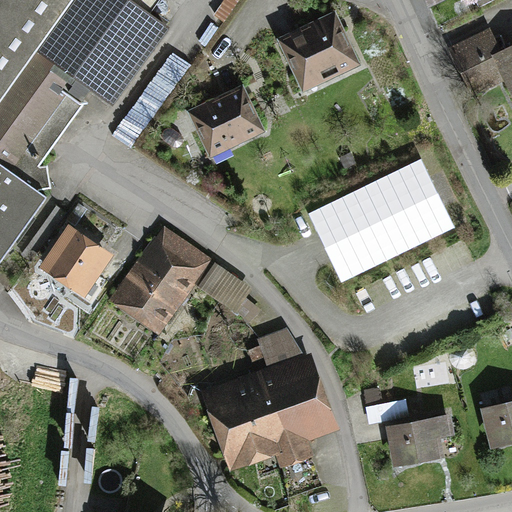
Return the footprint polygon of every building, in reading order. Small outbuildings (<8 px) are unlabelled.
[(0,0),(0,227),(1,226),(15,240),(47,196),(24,180),(91,86),(111,100),(181,0),(0,0)] [(358,63),(335,13),(280,39),(298,76),(317,67),(323,79),(358,63)] [(511,49),(500,55),(488,31),(453,49),(471,85),(505,69),(508,76),(511,84),(511,49)] [(194,107),(212,144),(230,135),(233,141),(265,125),(244,82),(194,107)] [(421,158),(308,213),(341,281),(454,226),(421,158)] [(15,240),(1,226),(0,227),(0,260),(18,244),(15,240)] [(165,228),(158,238),(156,237),(145,252),(150,256),(143,266),(136,261),(112,294),(157,326),(192,279),(207,259),(165,228)] [(46,264),(84,290),(107,256),(69,230),(46,264)] [(247,289),(207,259),(192,279),(232,309),(247,289)] [(259,338),(274,378),(304,367),(284,330),(259,338)] [(218,399),(238,454),(275,440),(277,447),(283,463),(288,497),(321,485),(310,453),(305,438),(299,423),(326,414),(328,413),(310,365),(304,367),(274,378),(218,399)] [(511,399),(509,388),(482,395),(486,410),(494,443),(511,438),(511,399)] [(397,461),(439,454),(436,436),(450,433),(448,418),(433,421),(433,420),(390,428),(397,461)]
